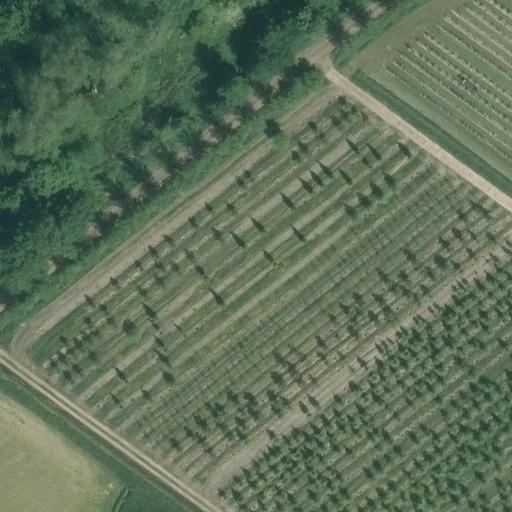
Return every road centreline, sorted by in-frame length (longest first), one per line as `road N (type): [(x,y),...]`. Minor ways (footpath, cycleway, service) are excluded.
road 1 (track): [(386,0),(0,301)]
road 2 (track): [(214,511),(0,359)]
road 3 (track): [(511,205),(316,61)]
